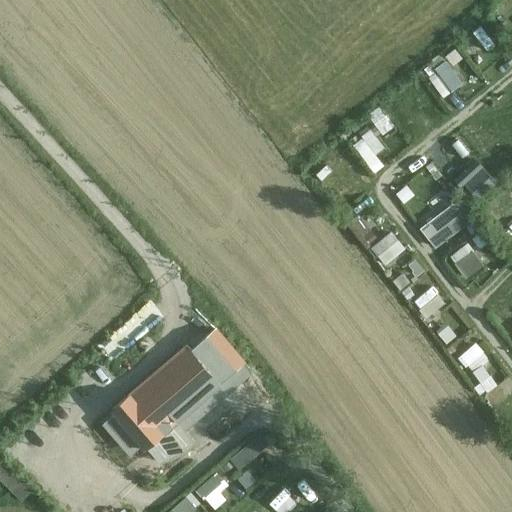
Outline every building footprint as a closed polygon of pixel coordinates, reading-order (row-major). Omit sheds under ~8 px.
[(446,59),(425,71),(440,95),(460,83),(446,59)] [(399,113),(406,129),(421,122),(415,107),(399,113)] [(374,152),(382,146),(370,128),(350,142),(371,172),(383,164),(374,152)] [(413,214),(420,208),(403,188),(396,194),(413,214)] [(380,263),(403,250),(391,229),(368,243),(380,263)] [(468,240),(447,252),(461,278),(482,266),(468,240)] [(429,285),(411,300),(425,317),(443,301),(429,285)] [(252,366),(215,321),(116,403),(128,417),(115,428),(132,449),(145,439),(147,441),(154,436),(168,453),(195,431),(186,421),(252,366)] [(475,341),(458,354),(471,371),(488,357),(475,341)] [(238,467),(266,440),(255,429),(228,456),(238,467)] [(225,499),(219,488),(225,485),(216,470),(194,482),(210,508),(225,499)] [(181,493),(161,511),(186,511),(193,505),(181,493)]
